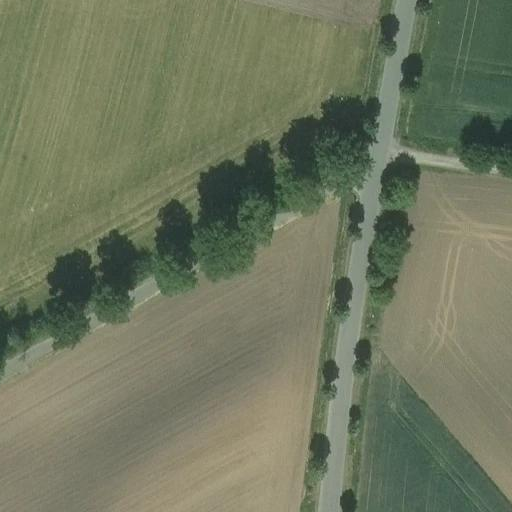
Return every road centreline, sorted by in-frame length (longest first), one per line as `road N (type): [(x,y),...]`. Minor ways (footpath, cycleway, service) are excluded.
road 1 (tertiary): [(328,511),(341,376),(405,0)]
road 2 (track): [(0,371),(377,155)]
